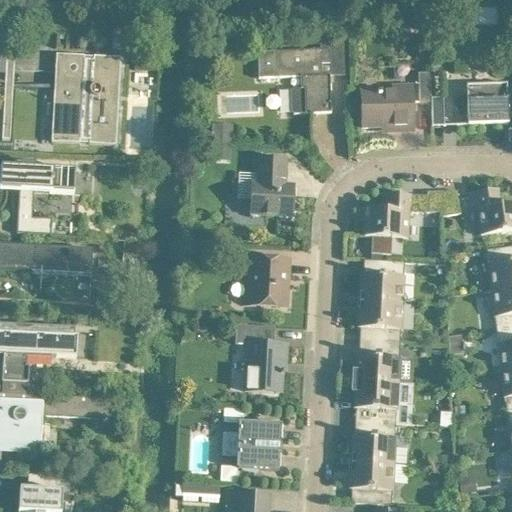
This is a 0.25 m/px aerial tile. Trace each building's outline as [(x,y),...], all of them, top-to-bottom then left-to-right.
[(441,0),(431,0),(432,18),(442,17),(441,0)] [(275,51),(258,51),(259,78),(300,76),(300,90),(292,90),(293,115),(310,115),(330,114),(329,76),(320,77),(319,63),(329,63),(328,49),(320,49),(275,51)] [(119,59),(55,55),(50,143),(115,147),(119,59)] [(418,103),(430,103),(431,103),(430,99),(430,74),(417,75),(418,103)] [(507,125),(506,85),(466,86),(467,126),(507,125)] [(393,132),(412,132),(411,88),(391,89),(392,93),(360,94),(361,129),(393,128),(393,132)] [(431,127),(443,127),(442,99),(430,99),(431,103),(430,103),(431,127)] [(212,124),(211,143),(232,144),(233,140),(233,135),(233,125),(212,124)] [(215,147),(214,161),(230,161),(231,148),(215,147)] [(284,186),(285,161),(258,159),(256,185),(251,184),(249,216),(291,218),(293,186),(284,186)] [(34,170),(34,166),(19,165),(19,170),(0,168),(0,191),(18,192),(16,235),(50,237),(51,220),(31,219),(33,193),(73,195),(74,173),(34,170)] [(469,194),(471,207),(476,206),(480,237),(511,233),(511,197),(511,198),(507,195),(507,194),(497,195),(496,191),(469,194)] [(460,215),(456,192),(441,193),(442,214),(442,218),(460,215)] [(363,210),(363,216),(365,216),(364,238),(371,238),(370,255),(385,256),(390,256),(391,239),(391,235),(406,236),(408,215),(442,214),(441,193),(426,193),(426,200),(414,199),(414,197),(386,195),(386,211),(363,210)] [(91,251),(0,246),(0,268),(90,274),(91,251)] [(511,248),(486,252),(491,292),(511,289),(511,248)] [(246,307),(287,309),(290,261),(248,259),(246,307)] [(357,297),(357,303),(401,305),(404,264),(363,262),(362,276),(360,276),(359,298),(357,297)] [(434,266),(433,275),(444,275),(445,267),(434,266)] [(511,289),(491,292),(496,332),(511,330),(511,289)] [(399,345),(401,305),(357,303),(357,307),(359,307),(358,329),(359,330),(359,343),(399,345)] [(0,355),(2,356),(1,382),(2,382),(1,394),(27,396),(27,384),(28,367),(25,367),(26,358),(75,360),(76,339),(72,339),(73,330),(0,326),(0,355)] [(273,346),(273,328),(235,326),(234,345),(246,346),(244,392),(279,394),(280,376),(283,377),(283,373),(280,373),(280,364),(284,364),(285,346),(273,346)] [(511,330),(496,332),(500,372),(511,370),(511,330)] [(462,336),(448,338),(448,356),(464,355),(462,336)] [(353,378),(353,383),(397,385),(399,345),(359,343),(358,356),(356,356),(355,378),(353,378)] [(511,370),(500,372),(505,412),(511,411),(511,370)] [(353,383),(352,388),(355,388),(353,410),(355,410),(354,424),(395,426),(410,427),(412,386),(397,385),(353,383)] [(109,400),(1,394),(0,394),(0,414),(1,415),(0,433),(0,449),(34,451),(36,417),(108,420),(109,400)] [(441,413),(440,428),(452,429),(451,413),(441,413)] [(253,471),(278,472),(280,426),(255,424),(256,422),(252,422),(248,422),(244,423),(244,424),(238,423),(237,436),(236,436),(231,437),(227,441),(225,446),(226,452),(230,456),(235,457),(236,457),(236,470),(241,470),(241,471),(245,473),(253,473),(253,471)] [(349,459),(348,464),(393,466),(395,426),(354,424),(354,437),(352,437),(351,459),(349,459)] [(434,456),(433,467),(446,467),(446,457),(434,456)] [(351,491),(350,505),(391,507),(393,466),(348,464),(348,469),(350,469),(349,491),(351,491)] [(97,469),(96,479),(112,480),(113,470),(97,469)] [(17,511),(60,511),(61,493),(55,493),(56,477),(27,476),(27,491),(19,491),(17,511)] [(475,479),(459,482),(462,496),(477,493),(475,479)] [(177,483),(176,496),(219,498),(220,486),(177,483)] [(266,511),(267,496),(239,495),(237,511),(266,511)]
